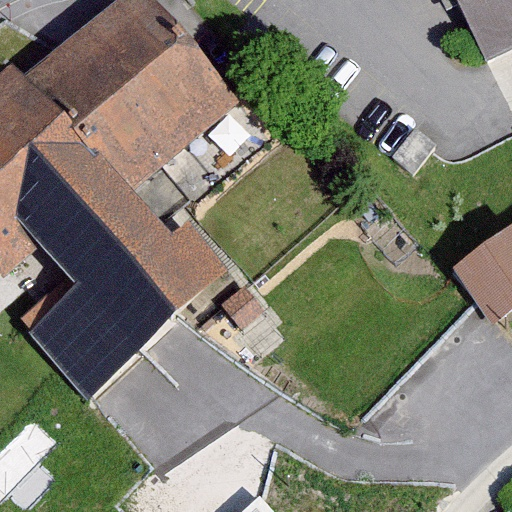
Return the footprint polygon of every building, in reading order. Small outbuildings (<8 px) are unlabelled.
[(164,0),(142,0),(38,78),(121,189),(240,101),(164,0)] [(511,0),(454,0),(493,76),(511,68),(511,0)] [(18,63),(0,77),(0,284),(1,286),(39,254),(78,299),(42,330),(68,360),(82,348),(106,376),(211,288),(121,189),(38,78),(18,63)] [(461,262),(498,319),(511,309),(511,234),(509,230),(461,262)] [(280,511),(258,491),(237,511),(280,511)]
